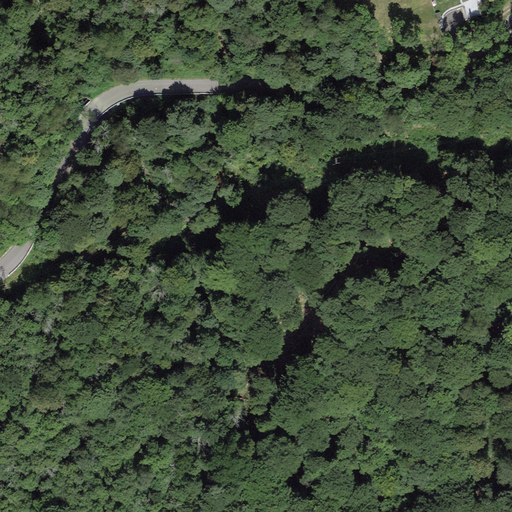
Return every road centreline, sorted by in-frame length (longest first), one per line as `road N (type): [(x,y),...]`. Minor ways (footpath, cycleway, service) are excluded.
road 1 (tertiary): [(0,273),(33,226),(81,125),(114,95),(142,87),(438,75),(511,23)]
road 2 (residential): [(511,6),(474,28),(421,32),(409,25),(412,17),(449,0)]
